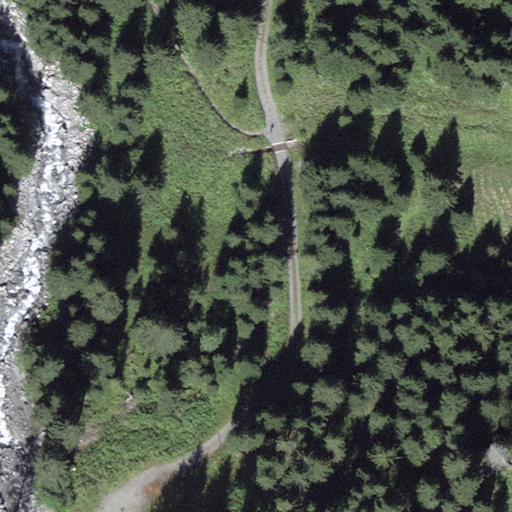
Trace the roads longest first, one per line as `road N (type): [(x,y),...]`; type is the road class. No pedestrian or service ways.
road 1 (track): [(121,511),(251,412),(288,361),(296,319),(276,135)]
road 2 (track): [(266,0),(261,76),(276,135)]
